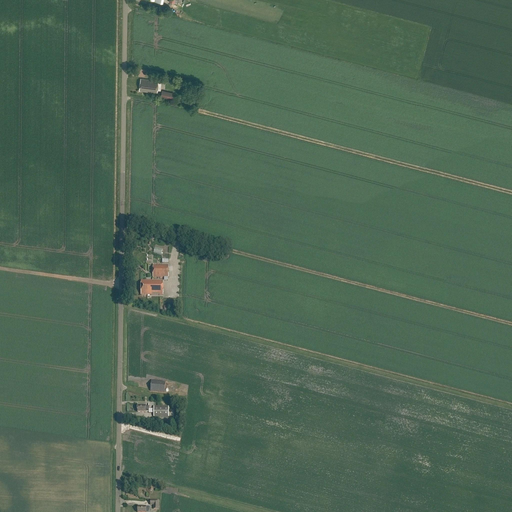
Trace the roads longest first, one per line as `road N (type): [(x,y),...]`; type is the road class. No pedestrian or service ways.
road 1 (unclassified): [(118,511),(125,0)]
road 2 (track): [(121,285),(0,268)]
